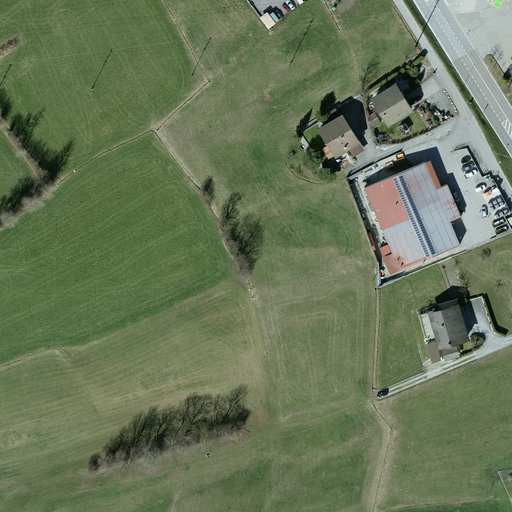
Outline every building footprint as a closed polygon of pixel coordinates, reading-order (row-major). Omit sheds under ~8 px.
[(397,81),(369,96),(385,126),(414,110),(397,81)] [(380,123),(375,114),(368,118),(374,128),(380,123)] [(341,117),(313,132),(330,161),(357,146),(341,117)] [(423,159),(358,186),(392,268),(457,242),(423,159)] [(308,161),(301,166),(308,176),(315,170),(308,161)] [(459,303),(425,312),(434,347),(469,338),(459,303)] [(440,359),(437,348),(430,350),(433,361),(440,359)] [(457,348),(442,352),(444,360),(459,356),(457,348)]
